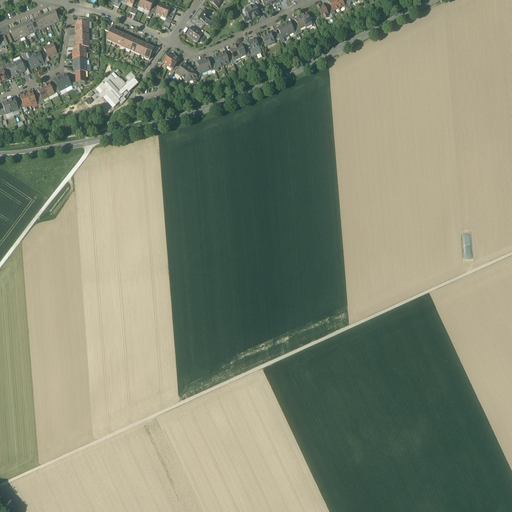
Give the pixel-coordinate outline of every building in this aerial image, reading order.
[(141,0),(139,8),(144,10),(148,0),(141,0)] [(154,2),(150,0),(148,0),(144,10),(149,12),(150,12),(151,9),(154,2)] [(333,12),(339,9),(333,0),(328,2),(331,8),(333,12)] [(340,0),(333,0),(339,9),(344,6),(342,2),(340,0)] [(161,17),(165,6),(160,4),(157,9),(155,15),(161,17)] [(171,9),(165,6),(161,17),(166,19),(167,18),(168,15),(169,13),(170,10),(171,9)] [(248,16),(250,21),(251,21),(260,17),(255,6),(252,7),(251,7),(249,8),(248,9),(246,10),(245,12),(246,14),(247,17),(248,16)] [(317,8),(322,19),(324,18),(324,19),(327,18),(327,17),(328,16),(324,8),(323,6),(320,7),(319,7),(317,8)] [(55,11),(49,14),(54,25),(59,22),(58,19),(55,11)] [(205,23),(210,27),(213,22),(209,19),(208,21),(207,20),(208,18),(209,17),(203,12),(199,19),(205,23)] [(211,18),(218,22),(221,18),(215,13),(211,18)] [(49,14),(45,16),(49,27),(54,25),(49,14)] [(306,14),(300,17),(305,27),(306,28),(311,25),(310,22),(308,20),(306,14)] [(45,16),(40,18),(44,29),(49,27),(45,16)] [(305,27),(300,17),(295,20),(298,26),(300,30),(305,27)] [(40,18),(35,20),(39,31),(44,29),(40,18)] [(75,26),(75,30),(88,29),(88,23),(86,23),(86,19),(78,18),(78,23),(76,23),(76,26),(75,26)] [(35,20),(30,22),(34,33),(39,31),(35,20)] [(30,22),(25,24),(29,35),(34,33),(30,22)] [(289,23),(283,26),(288,36),(293,33),(294,33),(291,28),(289,23)] [(25,24),(20,27),(24,37),(29,35),(25,24)] [(283,39),(288,36),(283,26),(277,29),(280,34),(283,39)] [(20,27),(15,29),(20,40),(24,37),(20,27)] [(187,35),(197,43),(203,35),(192,28),(187,35)] [(14,42),(20,40),(15,29),(10,31),(11,34),(14,42)] [(106,41),(111,43),(116,32),(111,30),(110,33),(106,41)] [(121,34),(116,32),(111,43),(116,45),(121,34)] [(270,34),(274,42),(279,39),(275,32),(270,34)] [(261,37),(265,45),(268,44),(270,45),(274,43),(274,42),(270,34),(270,33),(261,37)] [(126,36),(121,34),(116,45),(121,47),(126,36)] [(130,38),(126,36),(121,47),(125,49),(130,38)] [(135,41),(130,38),(125,49),(130,51),(135,41)] [(250,49),(252,54),(260,51),(258,47),(255,40),(247,43),(249,46),(248,47),(249,50),(250,49)] [(140,43),(135,41),(130,51),(135,54),(140,43)] [(145,45),(140,43),(135,54),(140,56),(145,45)] [(46,55),(48,58),(57,54),(53,45),(48,48),(47,47),(44,49),(46,55)] [(149,47),(145,45),(140,56),(144,58),(149,47)] [(236,47),(235,47),(240,58),(245,56),(244,52),(241,46),(237,48),(236,47)] [(154,49),(149,47),(144,58),(149,60),(153,53),(154,49)] [(235,61),(240,58),(235,47),(234,48),(234,49),(230,51),(233,57),(234,61),(235,61)] [(33,56),(37,67),(43,64),(44,64),(41,59),(39,53),(33,56)] [(225,53),(219,55),(223,67),(229,64),(227,59),(225,53)] [(37,67),(33,56),(32,54),(25,56),(27,61),(31,70),(38,67),(37,67)] [(163,64),(167,67),(174,57),(170,54),(167,58),(163,64)] [(218,69),(223,67),(219,55),(213,58),(216,65),(217,69),(218,69)] [(179,61),(174,57),(167,67),(172,70),(175,67),(179,61)] [(207,60),(203,61),(207,72),(211,71),(209,65),(207,60)] [(14,64),(19,75),(25,72),(23,66),(21,61),(14,64)] [(207,72),(203,61),(197,63),(199,67),(201,74),(207,72)] [(13,78),(19,75),(14,64),(9,66),(8,67),(10,73),(13,78)] [(177,74),(181,77),(188,68),(184,65),(180,69),(177,74)] [(190,69),(188,68),(181,77),(188,82),(197,79),(194,72),(190,70),(190,69)] [(84,73),(76,73),(76,83),(81,82),(85,82),(84,73)] [(128,94),(124,89),(123,90),(122,89),(126,85),(125,85),(121,81),(118,78),(117,79),(113,74),(107,80),(106,79),(101,83),(102,84),(96,90),(100,94),(99,96),(102,99),(103,97),(108,102),(110,100),(111,101),(109,103),(113,108),(119,103),(121,104),(126,100),(124,98),(127,95),(128,94)] [(129,82),(125,85),(126,85),(122,89),(123,90),(124,89),(128,94),(129,93),(139,83),(131,74),(126,78),(129,81),(129,82)] [(61,77),(59,78),(65,89),(71,87),(71,86),(69,82),(66,76),(62,78),(61,77)] [(65,89),(59,78),(58,79),(54,82),(57,88),(60,92),(65,89)] [(43,87),(48,98),(54,95),(54,94),(49,86),(49,84),(43,87)] [(43,101),(48,98),(43,87),(37,90),(40,95),(43,101)] [(58,97),(58,96),(56,92),(54,94),(54,95),(48,98),(50,101),(58,97)] [(32,93),(26,95),(30,106),(30,107),(33,106),(34,107),(34,108),(37,107),(37,106),(34,99),(32,93)] [(30,106),(26,95),(20,97),(22,103),(24,109),(30,106)] [(14,99),(8,102),(12,113),(18,111),(16,105),(14,99)] [(6,115),(12,113),(8,102),(2,104),(4,110),(6,115)]
